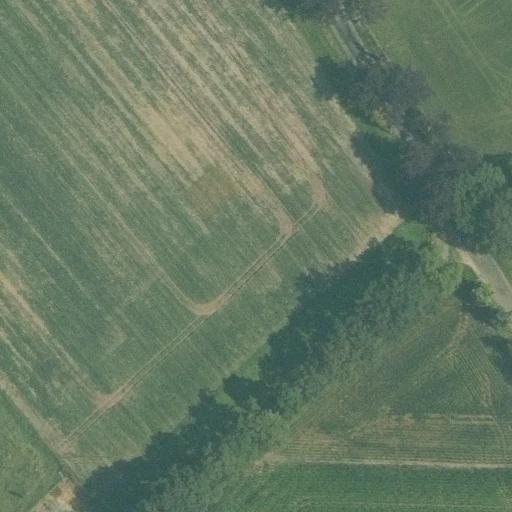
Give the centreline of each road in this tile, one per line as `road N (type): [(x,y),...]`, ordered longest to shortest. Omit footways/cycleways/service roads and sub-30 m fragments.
road 1 (unclassified): [(162,511),(466,232)]
road 2 (unclassified): [(466,232),(326,0)]
